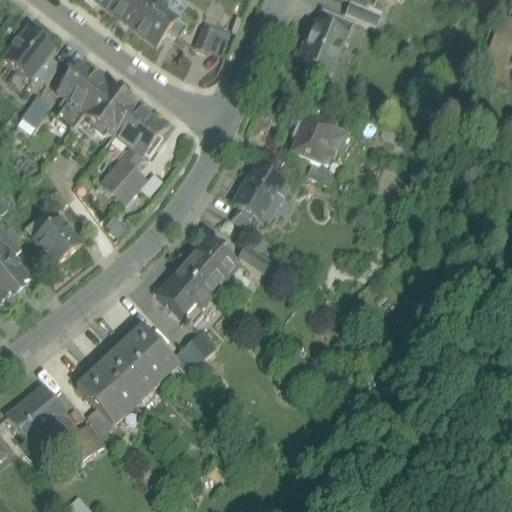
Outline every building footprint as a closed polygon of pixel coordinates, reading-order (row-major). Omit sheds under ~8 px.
[(119,0),(89,0),(108,14),(119,0)] [(146,0),(119,0),(108,14),(133,34),(155,6),(159,0),(148,0),(148,1),(146,0)] [(159,0),(155,6),(133,34),(156,52),(170,34),(179,42),(186,33),(176,26),(185,14),(167,0),(159,0)] [(339,0),(350,4),(366,11),(367,9),(372,12),(372,11),(376,0),(339,0)] [(372,12),(367,9),(366,11),(350,4),(344,20),(355,25),(376,33),(383,16),(372,11),(372,12)] [(344,20),(323,11),(317,26),(346,38),(349,39),(355,25),(344,20)] [(511,26),(504,24),(483,80),(509,89),(511,80),(511,26)] [(317,26),(316,26),(307,49),(304,48),(297,65),(330,78),(346,38),(317,26)] [(215,37),(203,32),(194,53),(207,58),(208,56),(215,37)] [(43,45),(27,33),(3,65),(31,87),(37,80),(50,62),(55,55),(52,52),(52,51),(43,45)] [(227,42),(215,37),(208,56),(220,61),(227,42)] [(50,62),(37,80),(46,88),(60,70),(50,62)] [(106,90),(78,69),(69,80),(66,77),(58,87),(62,90),(56,97),(68,106),(56,122),(73,135),(83,120),(84,119),(85,119),(107,90),(106,90)] [(137,110),(107,88),(106,90),(107,90),(85,119),(84,119),(83,120),(113,142),(114,141),(114,140),(136,112),(137,110)] [(37,102),(22,122),(33,131),(48,111),(37,102)] [(136,112),(114,140),(114,141),(131,154),(142,161),(143,162),(145,159),(150,163),(159,150),(155,147),(165,133),(136,112)] [(335,131),(306,119),(290,156),(320,168),(321,166),(327,169),(334,153),(339,156),(347,137),(335,132),(335,131)] [(124,163),(101,190),(123,209),(147,183),(134,171),(142,161),(131,154),(124,163)] [(333,179),(311,169),(306,179),(328,189),(333,179)] [(255,170),(233,208),(239,212),(256,222),(262,225),(263,224),(268,227),(275,215),(270,212),(284,187),(255,170)] [(256,222),(239,212),(232,223),(249,233),(256,222)] [(82,249),(59,222),(33,243),(56,271),(82,249)] [(21,254),(0,228),(0,247),(11,262),(21,254)] [(238,268),(209,242),(181,273),(211,300),(238,268)] [(11,262),(0,247),(0,308),(0,309),(9,301),(13,306),(25,296),(21,292),(30,285),(11,262)] [(271,267),(246,250),(239,261),(264,278),(271,267)] [(211,300),(181,273),(157,300),(184,324),(195,311),(198,314),(211,300)] [(142,330),(76,392),(96,413),(112,431),(177,371),(178,370),(172,363),(142,330)] [(214,354),(199,338),(182,354),(197,370),(214,354)] [(182,354),(172,363),(178,370),(177,371),(186,380),(197,370),(182,354)] [(43,392),(6,422),(29,450),(48,434),(69,461),(65,464),(67,466),(71,463),(78,471),(94,458),(77,438),(64,422),(66,420),(43,392)] [(112,431),(96,413),(86,422),(102,440),(112,431)] [(104,449),(87,429),(77,438),(94,458),(104,449)] [(64,511),(89,511),(76,500),(64,511)]
